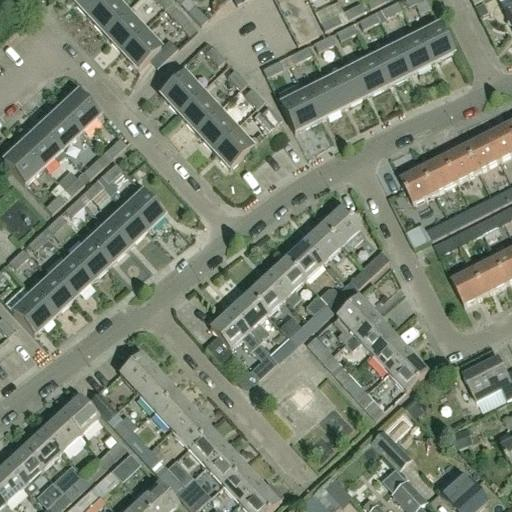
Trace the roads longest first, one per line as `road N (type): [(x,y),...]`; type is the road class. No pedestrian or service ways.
road 1 (residential): [(238,245),(51,48),(0,96)]
road 2 (residential): [(511,328),(477,346),(446,337),(355,159)]
road 3 (residential): [(303,483),(147,311)]
road 4 (residential): [(0,420),(147,311)]
road 5 (residential): [(355,159),(494,94)]
road 6 (residential): [(238,245),(355,159)]
